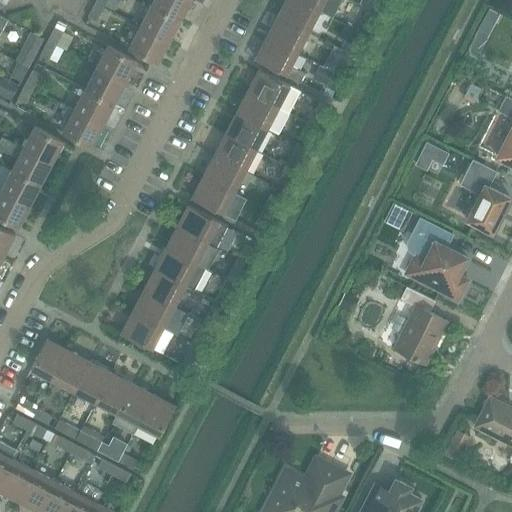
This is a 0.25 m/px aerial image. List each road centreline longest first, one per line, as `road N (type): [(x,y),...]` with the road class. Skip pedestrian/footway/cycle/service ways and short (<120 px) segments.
road 1 (residential): [(0,353),(45,263),(117,220),(229,0)]
road 2 (residential): [(291,426),(439,428),(483,354)]
